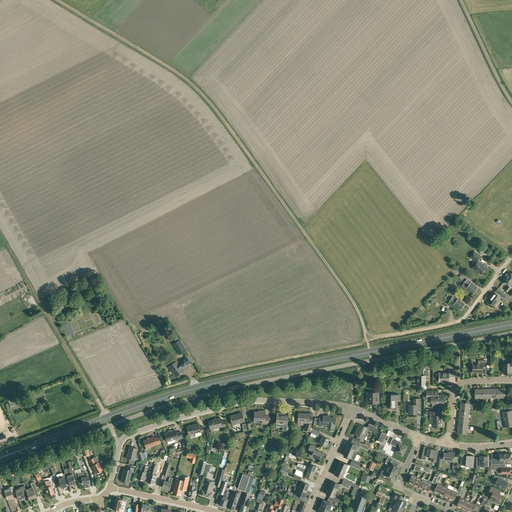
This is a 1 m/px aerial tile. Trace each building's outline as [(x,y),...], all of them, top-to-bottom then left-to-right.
[(480,275),(486,267),(478,261),(482,257),(475,251),(470,257),(477,262),(472,268),(480,275)] [(508,292),(511,287),(510,286),(511,283),(511,274),(509,272),(503,281),(508,285),(505,289),(508,292)] [(473,293),(478,288),(471,282),(467,279),(463,283),(467,287),(466,288),(473,293)] [(503,299),(504,298),(506,295),(498,288),(495,291),(496,292),(495,293),(494,293),(487,302),(487,305),(491,307),(494,307),(501,298),(503,299)] [(457,300),(453,297),(449,301),(453,304),(454,304),(460,310),(465,304),(458,299),(457,300)] [(173,344),(180,355),(187,350),(180,340),(173,344)] [(168,365),(170,362),(162,354),(160,356),(168,365)] [(511,365),(511,357),(508,357),(508,363),(503,363),(503,372),(511,372),(511,365)] [(188,365),(183,359),(178,362),(178,361),(169,368),(176,376),(184,370),(183,369),(188,365)] [(486,362),(486,360),(478,360),(478,364),(473,364),(473,372),(483,372),(483,369),(487,369),(487,362),(486,362)] [(429,369),(429,366),(423,366),(420,366),(420,368),(423,368),(423,370),(423,375),(417,375),(417,385),(421,385),(421,389),(426,389),(426,385),(426,377),(429,377),(429,370),(426,370),(426,369),(429,369)] [(457,376),(457,370),(449,370),(449,373),(439,373),(440,381),(449,381),(449,376),(454,376),(457,376)] [(426,398),(432,398),(432,403),(432,406),(436,406),(436,403),(443,403),(443,395),(438,395),(438,391),(426,391),(426,398)] [(379,403),(379,392),(367,392),(367,403),(379,403)] [(386,408),(396,408),(396,400),(400,400),(400,399),(401,399),(401,395),(400,395),(400,394),(391,394),(391,398),(386,398),(386,408)] [(421,411),(421,398),(413,398),(413,404),(408,405),(408,414),(417,414),(417,411),(421,411)] [(10,408),(16,406),(19,404),(17,400),(14,401),(9,403),(10,408)] [(460,406),(460,410),(469,411),(469,407),(470,403),(460,402),(460,406)] [(459,413),(459,417),(468,418),(468,415),(469,411),(460,410),(459,413)] [(265,415),(265,411),(262,411),(262,412),(255,412),(254,420),(262,420),(262,424),(269,424),(269,415),(265,415)] [(511,413),(511,411),(502,412),(503,416),(504,420),(511,418),(511,413)] [(288,424),(289,415),(285,415),(285,413),(278,412),(277,416),(276,423),(283,424),(283,430),(287,431),(288,424)] [(442,420),(442,416),(437,416),(437,412),(430,412),(430,423),(433,423),(433,427),(441,427),(441,420),(442,420)] [(232,424),(244,421),(242,413),(238,414),(230,416),(232,424)] [(298,422),(307,423),(307,422),(312,423),(312,417),(309,417),(309,414),(305,413),(305,414),(299,413),(298,422)] [(336,418),(328,418),(328,416),(323,416),(323,418),(319,418),(319,425),(322,426),(322,424),(328,424),(328,427),(334,428),(334,425),(335,425),(336,418)] [(458,421),(458,425),(467,426),(468,422),(468,418),(459,417),(458,421)] [(221,421),(220,418),(216,419),(216,420),(208,422),(210,429),(222,427),(225,427),(223,421),(221,421)] [(198,423),(187,426),(189,435),(195,433),(196,437),(201,435),(201,433),(204,432),(203,426),(199,427),(198,423)] [(311,432),(313,428),(311,427),(311,424),(307,423),(305,430),(305,431),(309,432),(309,431),(311,432)] [(359,424),(354,435),(357,436),(356,438),(363,442),(364,440),(369,430),(376,433),(378,429),(376,428),(369,425),(367,428),(359,424)] [(458,429),(457,433),(466,434),(467,430),(467,426),(458,425),(458,429)] [(313,428),(311,432),(311,433),(316,435),(316,436),(320,438),(318,442),(320,443),(326,446),(329,439),(323,436),(324,435),(319,432),(319,431),(313,428)] [(177,433),(176,430),(165,434),(167,441),(177,438),(178,440),(183,438),(181,432),(177,433)] [(382,451),(387,441),(384,440),(386,434),(380,431),(376,440),(380,442),(379,444),(381,445),(379,449),(378,449),(377,450),(382,452),(382,451)] [(160,443),(158,437),(154,438),(154,437),(144,441),(146,448),(157,444),(160,443)] [(405,451),(407,447),(401,444),(401,443),(401,442),(393,438),(390,444),(396,447),(394,452),(402,455),(404,451),(405,451)] [(354,451),(356,446),(360,448),(360,447),(368,450),(369,447),(368,446),(362,443),(361,443),(352,439),(351,442),(349,442),(346,448),(354,451)] [(84,456),(89,454),(85,444),(80,446),(84,456)] [(320,459),(323,453),(315,449),(316,446),(310,444),(308,449),(313,452),(312,455),(320,459)] [(435,462),(438,450),(430,449),(430,448),(424,446),(421,459),(425,460),(426,456),(432,457),(431,461),(435,462)] [(130,447),(127,458),(135,460),(138,449),(130,447)] [(357,453),(354,451),(346,448),(343,454),(350,458),(352,459),(351,462),(358,465),(361,467),(363,464),(354,460),(357,453)] [(454,457),(455,452),(448,452),(448,453),(444,453),(443,460),(449,460),(449,461),(454,462),(453,463),(457,464),(458,457),(454,457)] [(493,464),(502,464),(502,461),(510,461),(510,454),(499,454),(499,457),(497,457),(497,459),(491,459),(491,464),(493,464)] [(473,467),(474,456),(466,455),(466,456),(461,456),(461,465),(465,465),(465,467),(473,467)] [(388,456),(385,463),(389,464),(387,468),(396,472),(399,466),(397,465),(393,463),(395,460),(388,456)] [(476,468),(480,468),(480,466),(488,466),(488,456),(480,456),(480,460),(476,460),(476,468)] [(39,460),(31,463),(34,471),(42,468),(41,465),(46,463),(48,462),(46,457),(39,460)] [(96,463),(93,458),(89,460),(92,466),(91,466),(96,473),(102,470),(98,462),(96,463)] [(72,467),(71,463),(70,460),(67,461),(68,464),(71,473),(68,474),(67,470),(64,471),(65,473),(66,475),(67,480),(66,480),(66,481),(65,482),(67,486),(75,483),(72,473),(74,472),(72,467)] [(205,465),(206,462),(201,461),(201,463),(200,463),(198,474),(203,475),(206,465),(205,465)] [(345,471),(348,465),(340,461),(337,468),(345,471)] [(153,483),(156,475),(154,474),(157,465),(153,463),(147,481),(153,483)] [(301,464),(299,464),(298,463),(297,466),(314,473),(317,466),(310,464),(309,467),(304,465),(301,464)] [(505,464),(502,464),(493,464),(493,469),(500,469),(500,474),(510,474),(510,467),(505,467),(505,464)] [(146,472),(148,466),(143,465),(141,470),(140,470),(137,478),(138,478),(138,479),(141,480),(141,479),(144,480),(144,481),(145,481),(147,477),(145,476),(146,472)] [(312,479),(314,473),(297,466),(296,468),(299,469),(302,470),(302,471),(307,473),(305,476),(312,479)] [(133,472),(134,468),(128,467),(127,469),(124,469),(121,480),(129,482),(132,472),(133,472)] [(220,487),(224,474),(225,469),(221,468),(219,473),(216,486),(220,487)] [(342,477),(345,471),(337,468),(334,474),(342,477)] [(382,470),(379,476),(385,479),(387,476),(391,478),(393,479),(396,472),(387,468),(385,472),(382,470)] [(80,472),(77,473),(79,481),(79,484),(82,483),(82,484),(85,483),(85,484),(89,484),(88,482),(89,482),(88,476),(87,474),(83,474),(83,471),(80,472)] [(433,487),(435,483),(440,473),(437,472),(435,477),(434,476),(432,482),(428,479),(423,490),(428,492),(431,485),(433,487)] [(63,476),(57,478),(61,488),(67,486),(65,482),(66,481),(66,480),(67,480),(66,475),(65,473),(62,474),(63,476)] [(438,483),(441,476),(442,473),(440,473),(435,483),(437,484),(433,492),(438,494),(442,486),(438,483)] [(245,491),(250,476),(243,474),(238,489),(245,491)] [(413,485),(417,477),(412,474),(408,483),(413,485)] [(505,488),(505,487),(506,487),(508,485),(507,484),(507,483),(502,480),(503,477),(494,474),(493,478),(497,480),(495,483),(505,488)] [(175,484),(173,493),(180,494),(182,488),(186,489),(189,477),(182,475),(181,479),(177,478),(176,484),(175,484)] [(44,487),(47,496),(50,495),(50,496),(53,495),(53,494),(54,493),(51,485),(50,485),(48,477),(42,479),(44,487)] [(171,482),(173,478),(169,477),(168,481),(164,480),(162,487),(170,489),(172,483),(171,482)] [(422,479),(417,477),(413,485),(418,487),(422,479)] [(423,490),(428,479),(427,479),(427,480),(422,477),(422,479),(418,487),(423,490)] [(211,493),(213,486),(214,482),(205,479),(204,483),(202,490),(201,494),(211,497),(212,493),(211,493)] [(342,482),(350,485),(358,489),(359,486),(344,479),(342,482)] [(224,494),(223,498),(221,497),(219,505),(225,507),(228,499),(227,499),(229,492),(226,491),(229,482),(223,480),(219,493),(224,494)] [(195,498),(197,490),(197,487),(198,483),(191,481),(191,485),(188,496),(195,498)] [(329,487),(336,490),(340,492),(341,489),(337,488),(339,484),(331,481),(329,487)] [(25,492),(27,496),(27,497),(28,498),(28,499),(36,497),(34,492),(37,491),(34,482),(30,484),(32,487),(25,489),(25,490),(25,492)] [(307,491),(309,485),(302,482),(300,485),(297,484),(296,487),(299,488),(307,491)] [(447,488),(449,485),(446,483),(445,487),(442,486),(438,494),(443,496),(447,488)] [(5,497),(6,499),(13,497),(11,492),(14,491),(14,489),(12,485),(3,489),(2,489),(3,490),(5,496),(5,497),(5,498),(5,497)] [(448,499),(454,488),(453,488),(453,487),(449,485),(447,488),(443,496),(448,499)] [(460,492),(462,489),(463,487),(460,485),(458,490),(454,488),(448,499),(453,501),(457,493),(457,492),(458,491),(460,492)] [(17,498),(17,499),(24,497),(23,493),(25,492),(25,490),(25,489),(24,486),(14,489),(14,491),(16,497),(16,498),(17,498)] [(333,497),(336,490),(329,487),(326,494),(333,497)] [(491,487),(488,493),(492,495),(490,498),(499,501),(502,495),(500,494),(501,491),(498,490),(491,487)] [(304,498),(307,491),(299,488),(297,495),(304,498)] [(264,494),(265,491),(261,490),(260,493),(259,492),(256,501),(257,502),(255,508),(253,511),(260,511),(261,510),(260,510),(262,503),(263,501),(262,500),(264,494)] [(230,500),(228,507),(234,510),(237,502),(236,501),(238,493),(234,491),(233,491),(230,499),(230,500)] [(248,503),(250,499),(248,498),(250,494),(245,493),(241,504),(239,511),(241,511),(245,511),(248,506),(246,505),(247,502),(248,503)] [(392,502),(395,504),(404,508),(406,502),(403,500),(404,497),(396,493),(392,502)] [(356,511),(361,511),(367,498),(358,494),(352,510),(356,511)] [(462,508),(465,500),(460,497),(457,506),(462,508)] [(116,498),(113,509),(114,509),(114,510),(118,511),(118,510),(119,510),(119,511),(121,511),(123,511),(125,504),(126,501),(123,501),(122,500),(121,500),(121,499),(117,498),(117,499),(116,498)] [(281,508),(284,500),(279,498),(278,502),(275,501),(274,505),(276,506),(276,507),(281,509),(281,508)] [(475,504),(471,511),(477,511),(480,507),(481,505),(483,506),(486,501),(483,499),(481,504),(476,502),(475,504)] [(336,501),(333,500),(332,503),(323,500),(321,506),(330,509),(331,506),(334,507),(336,501)] [(466,510),(470,502),(465,500),(462,508),(466,510)] [(303,511),(307,503),(302,502),(298,511),(303,511)] [(470,502),(466,510),(469,511),(471,511),(475,504),(470,502)] [(150,507),(150,505),(143,503),(142,507),(141,506),(139,511),(143,511),(144,511),(149,511),(153,511),(154,508),(150,507)]
